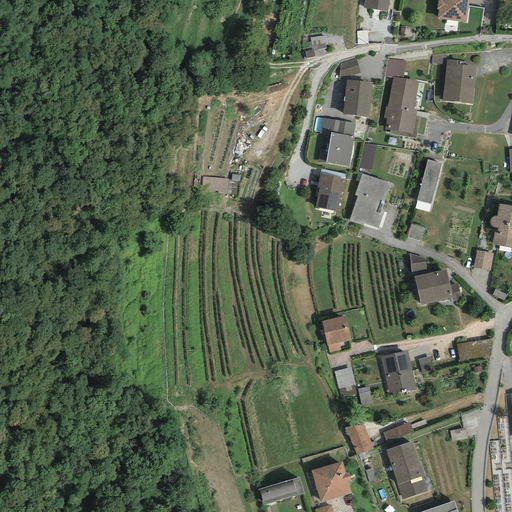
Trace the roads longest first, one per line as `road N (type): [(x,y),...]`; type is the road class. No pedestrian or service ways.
road 1 (residential): [(511,38),(372,49),(327,63),(313,81),(295,172)]
road 2 (residential): [(511,307),(500,328),(478,511)]
